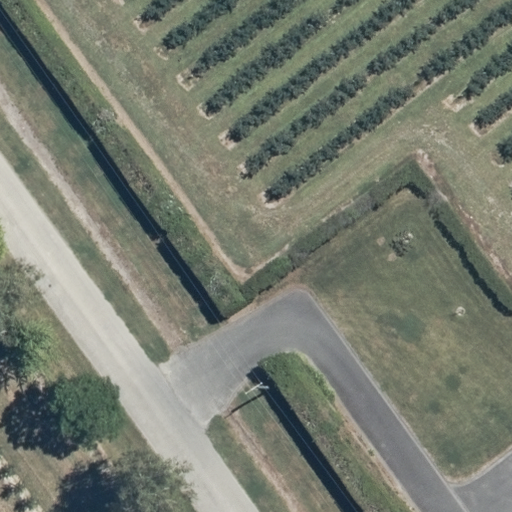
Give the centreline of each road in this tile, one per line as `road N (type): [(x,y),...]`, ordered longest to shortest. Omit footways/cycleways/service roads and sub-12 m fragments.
road 1 (tertiary): [(250,511),(0,161)]
road 2 (unknown): [(165,392),(267,327),(307,318),(388,405),(459,511)]
